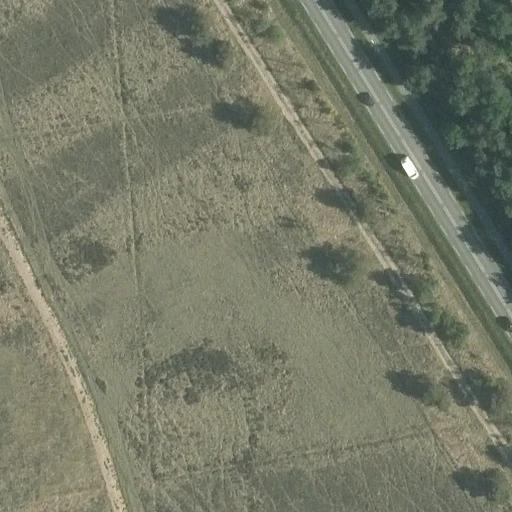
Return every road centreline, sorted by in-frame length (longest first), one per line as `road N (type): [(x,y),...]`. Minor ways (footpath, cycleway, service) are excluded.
road 1 (track): [(511,470),(218,0)]
road 2 (primary): [(511,326),(309,0)]
road 3 (track): [(119,511),(78,391),(0,228)]
